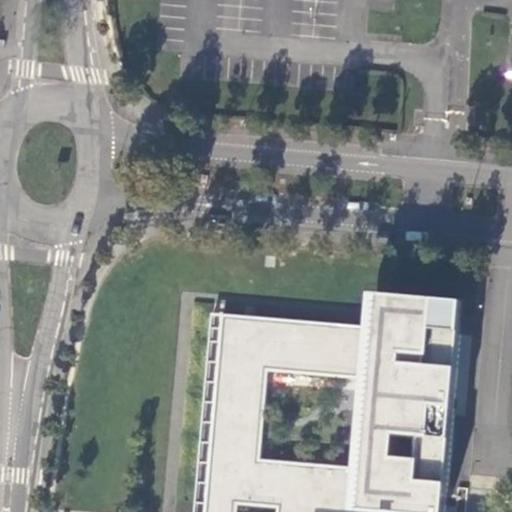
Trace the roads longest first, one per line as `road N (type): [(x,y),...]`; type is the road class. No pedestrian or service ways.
road 1 (unclassified): [(95,205),(145,201),(511,234)]
road 2 (unclassified): [(511,179),(151,148),(104,132)]
road 3 (tertiary): [(16,414),(44,356),(79,217)]
road 4 (tertiary): [(34,0),(26,70),(7,118)]
